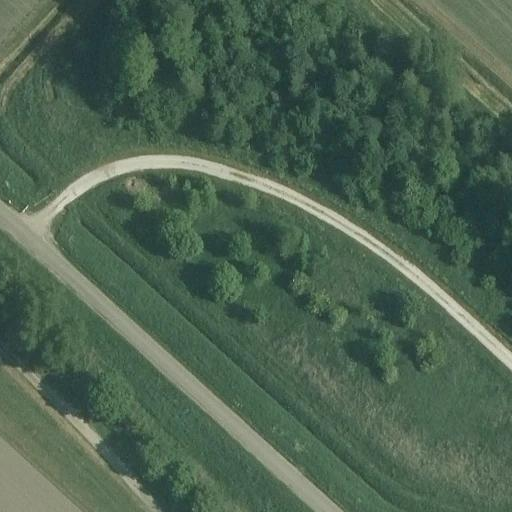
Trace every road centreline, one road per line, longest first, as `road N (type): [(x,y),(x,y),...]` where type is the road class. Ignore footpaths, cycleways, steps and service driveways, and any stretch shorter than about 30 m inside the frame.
road 1 (track): [(20,232),(77,185),(112,170),(165,166),(228,176),(321,214),(411,278),(511,371)]
road 2 (unclassified): [(328,511),(0,214)]
road 3 (track): [(0,349),(161,511)]
